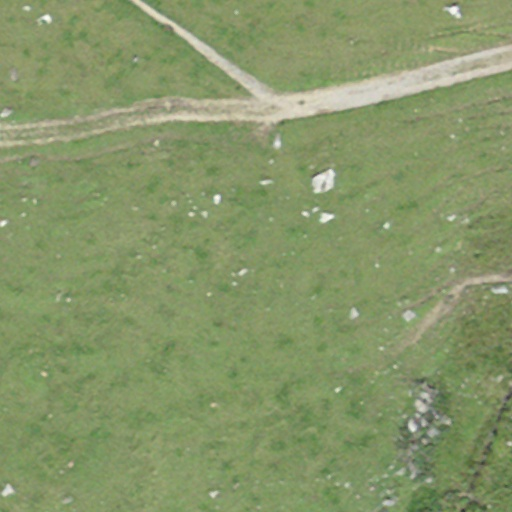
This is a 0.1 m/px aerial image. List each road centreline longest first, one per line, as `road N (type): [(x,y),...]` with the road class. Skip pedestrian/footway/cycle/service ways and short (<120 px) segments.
road 1 (track): [(290,106),(0,134)]
road 2 (track): [(511,57),(290,106)]
